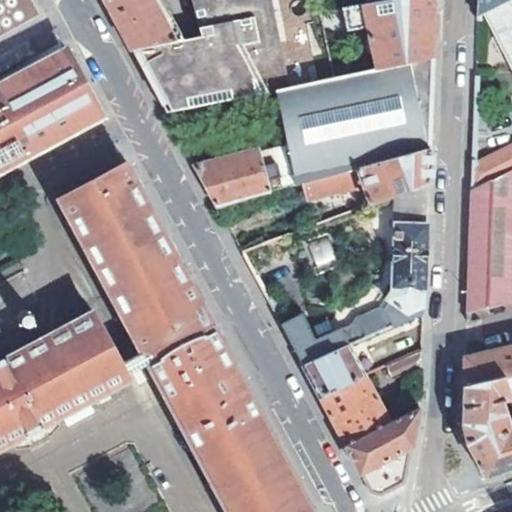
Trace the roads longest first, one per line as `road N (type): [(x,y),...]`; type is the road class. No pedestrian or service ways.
road 1 (residential): [(71,0),(346,511)]
road 2 (residential): [(430,511),(446,318),(453,166),(445,111),(454,0)]
